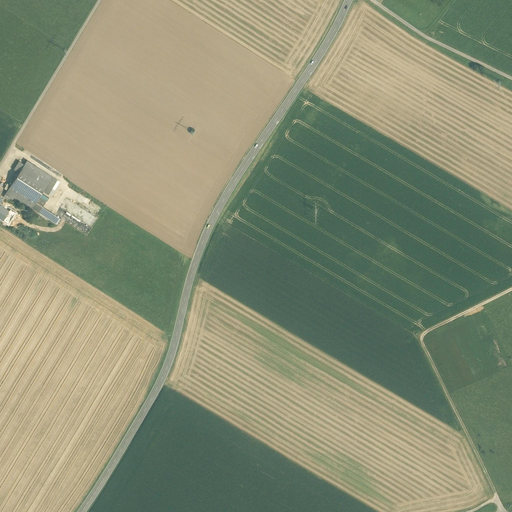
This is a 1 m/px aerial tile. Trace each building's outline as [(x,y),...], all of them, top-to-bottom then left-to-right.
[(52,176),(27,160),(24,164),(21,168),(47,185),(52,176)] [(19,161),(14,169),(19,172),(21,168),(24,164),(19,161)] [(21,168),(19,172),(7,191),(14,196),(32,207),(39,196),(43,190),(47,185),(21,168)] [(47,185),(43,190),(47,193),(51,188),(56,179),(52,176),(47,185)] [(56,179),(51,188),(53,189),(59,180),(56,179)] [(39,196),(32,207),(39,211),(42,207),(46,201),(39,196)] [(86,212),(87,211),(68,199),(65,203),(67,204),(65,207),(66,208),(65,209),(77,217),(79,213),(82,215),(84,211),(86,212)] [(0,217),(3,220),(9,211),(0,205),(0,217)] [(59,218),(42,207),(39,211),(39,212),(56,223),(59,218)] [(466,337),(480,371),(485,369),(471,335),(466,337)]
